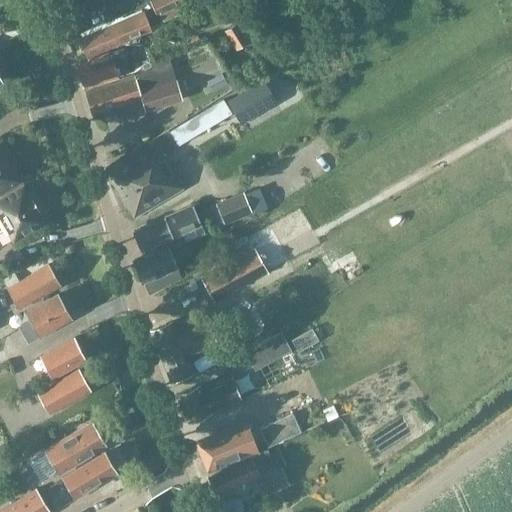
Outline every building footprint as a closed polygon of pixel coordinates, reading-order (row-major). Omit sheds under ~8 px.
[(71,0),(78,16),(103,5),(100,0),(71,0)] [(155,16),(181,3),(179,0),(153,0),(149,3),(155,16)] [(143,15),(111,28),(110,26),(79,39),(86,57),(150,31),(143,15)] [(89,63),(76,68),(83,89),(115,78),(111,64),(126,59),(122,47),(87,59),(89,63)] [(83,91),(91,115),(141,99),(145,112),(182,100),(175,81),(168,59),(133,76),(83,91)] [(275,102),(263,81),(228,101),(232,108),(235,107),(243,121),(275,102)] [(197,114),(169,131),(168,129),(152,139),(154,141),(152,142),(152,140),(104,169),(133,218),(181,189),(160,155),(205,128),(197,114)] [(0,194),(20,182),(0,147),(0,194)] [(0,198),(0,231),(5,229),(13,243),(46,224),(23,185),(0,198)] [(258,187),(242,193),(206,208),(214,228),(266,207),(258,187)] [(162,218),(164,220),(133,233),(140,251),(162,242),(165,247),(133,261),(143,284),(177,269),(172,257),(185,252),(178,235),(201,225),(192,205),(162,218)] [(246,284),(233,261),(201,279),(213,301),(246,284)] [(2,281),(17,309),(59,286),(48,266),(18,282),(14,274),(2,281)] [(30,320),(17,327),(27,344),(69,320),(56,296),(25,312),(30,320)] [(173,323),(150,332),(170,382),(193,373),(186,356),(215,344),(206,320),(177,332),(173,323)] [(280,332),(245,351),(254,369),(289,350),(280,332)] [(39,357),(51,379),(84,361),(72,339),(39,357)] [(90,391),(78,371),(36,394),(47,414),(90,391)] [(199,385),(176,395),(188,423),(211,413),(211,411),(240,398),(230,377),(201,390),(199,385)] [(300,433),(292,414),(259,430),(268,448),(300,433)] [(46,452),(29,462),(41,482),(58,472),(59,474),(105,447),(91,424),(45,451),(46,452)] [(245,424),(195,443),(207,473),(256,452),(245,424)] [(269,454),(268,451),(206,479),(215,495),(254,478),(263,496),(286,485),(278,467),(284,465),(277,451),(269,454)] [(95,459),(62,478),(74,499),(116,475),(103,454),(95,459)] [(35,489),(0,509),(0,511),(48,511),(37,493),(35,489)] [(242,511),(241,499),(232,500),(209,502),(210,511),(242,511)]
